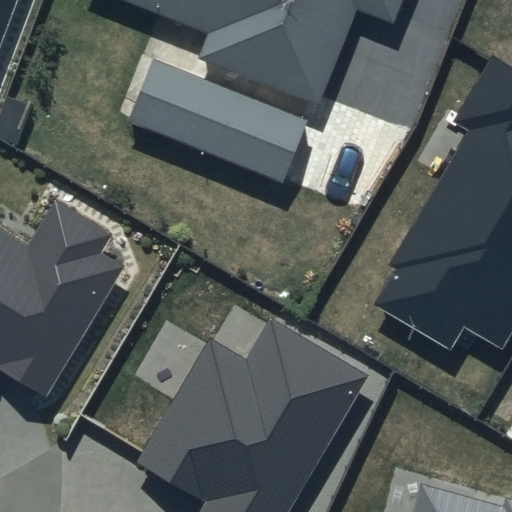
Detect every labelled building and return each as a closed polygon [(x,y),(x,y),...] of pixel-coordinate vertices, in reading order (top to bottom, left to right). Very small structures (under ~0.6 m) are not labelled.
[(0,0),(0,43),(16,0),(0,0)] [(406,0),(117,0),(210,36),(201,60),(319,107),(357,10),(396,26),(406,0)] [(511,67),(493,56),(456,120),(469,127),(389,264),(396,268),(375,305),(450,348),(463,325),(502,348),(511,330),(511,67)] [(309,125),(156,63),(132,123),(285,189),(309,125)] [(27,245),(0,229),(0,366),(48,395),(125,266),(103,253),(114,234),(55,198),(27,245)] [(288,511),(371,374),(271,315),(245,358),(212,338),(139,459),(210,501),(203,511),(288,511)] [(504,510),(421,488),(414,511),(511,511),(511,500),(507,499),(504,510)]
